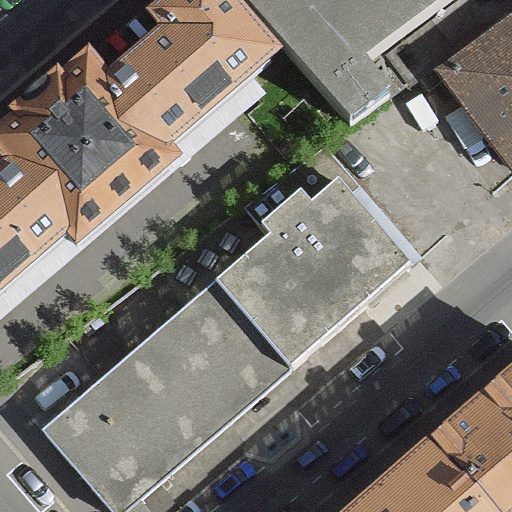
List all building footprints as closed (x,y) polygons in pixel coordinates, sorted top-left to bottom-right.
[(282,84),(208,0),(200,0),(147,46),(161,62),(110,106),(88,81),(61,105),(56,100),(21,130),(27,136),(0,159),(0,192),(3,195),(0,197),(0,327),(65,271),(77,285),(183,193),(171,180),(247,114),(282,84)] [(228,0),(350,144),(392,109),(364,76),(454,0),(228,0)] [(511,29),(436,88),(511,189),(511,29)] [(247,211),(267,235),(299,208),(312,223),(340,198),(346,204),(361,192),(323,147),(294,171),(247,211)] [(292,383),(412,280),(346,204),(340,198),(312,223),(299,208),(267,235),(262,243),(266,251),(215,295),(292,383)] [(110,511),(142,511),(292,383),(215,295),(49,441),(110,511)] [(511,511),(511,386),(459,433),(428,459),(474,511),(511,511)] [(393,489),(366,511),(474,511),(428,459),(393,489)]
